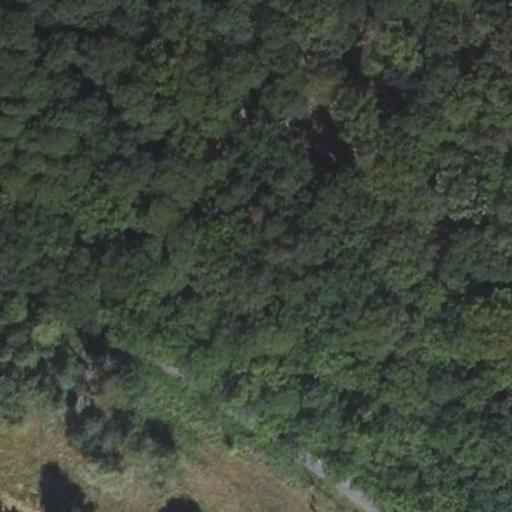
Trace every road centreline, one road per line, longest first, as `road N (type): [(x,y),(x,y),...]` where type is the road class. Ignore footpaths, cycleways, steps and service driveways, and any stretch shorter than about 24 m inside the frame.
road 1 (track): [(511,359),(381,333),(0,174)]
road 2 (tertiary): [(388,511),(163,356),(0,275)]
road 3 (track): [(126,511),(0,455)]
